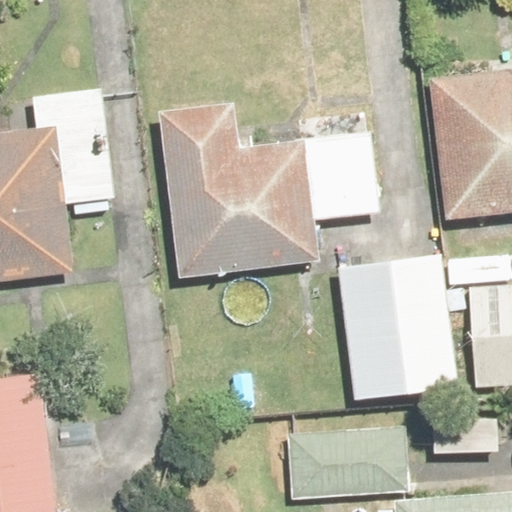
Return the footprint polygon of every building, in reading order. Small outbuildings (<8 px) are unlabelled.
[(511,65),(452,70),(464,223),(511,219),(511,65)] [(44,95),(47,132),(0,134),(0,282),(87,278),(82,204),(121,201),(114,90),(44,95)] [(383,134),(320,140),(243,148),(239,105),(176,111),(191,271),(331,257),(327,218),(390,212),(383,134)] [(456,254),(355,267),(372,398),(474,385),(456,254)] [(511,294),(480,296),(485,387),(511,385),(511,294)] [(68,511),(56,380),(0,385),(0,511),(68,511)] [(410,431),(300,432),(300,495),(411,494),(410,431)] [(511,511),(511,490),(417,493),(417,511),(511,511)]
